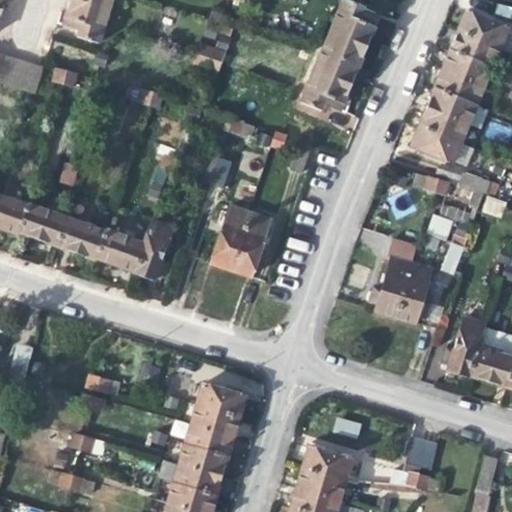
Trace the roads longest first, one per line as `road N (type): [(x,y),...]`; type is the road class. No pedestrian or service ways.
road 1 (residential): [(417,0),(289,366)]
road 2 (residential): [(0,276),(289,366)]
road 3 (residential): [(289,366),(511,434)]
road 4 (residential): [(289,366),(245,511)]
